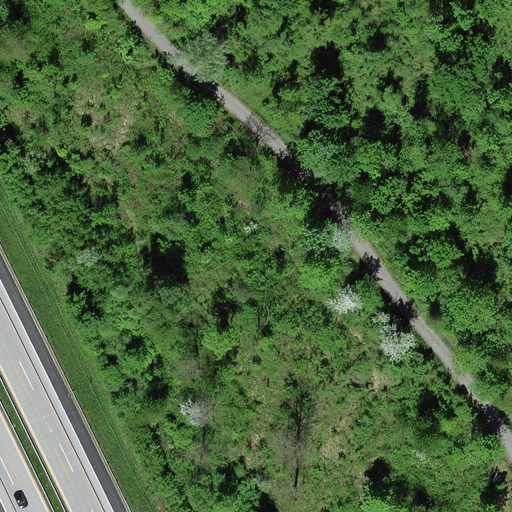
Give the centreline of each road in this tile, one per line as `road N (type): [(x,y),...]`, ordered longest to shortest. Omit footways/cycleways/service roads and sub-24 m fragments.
road 1 (track): [(126,0),(497,409),(511,438)]
road 2 (motorway): [(91,511),(0,328)]
